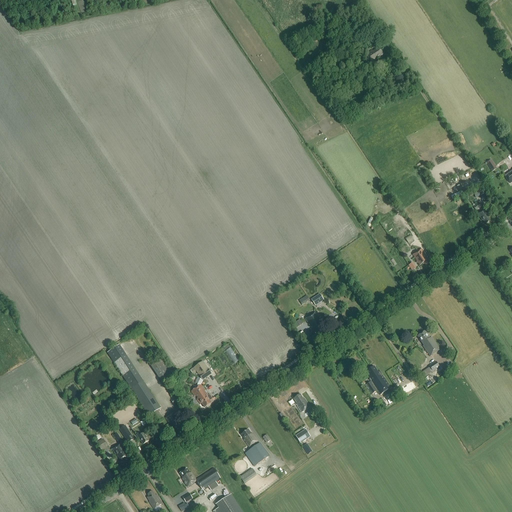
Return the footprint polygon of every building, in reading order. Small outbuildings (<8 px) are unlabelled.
[(377,58),(383,55),(379,48),(373,52),(372,50),(366,54),(372,64),(378,60),(377,58)] [(360,52),(352,57),(357,64),(361,62),(359,58),(362,56),(360,52)] [(362,72),(370,66),(367,61),(358,66),(362,72)] [(491,161),(487,163),(492,172),(496,169),(491,161)] [(482,186),(480,181),(467,188),(469,193),(482,186)] [(486,193),(484,189),(474,193),(477,198),(486,193)] [(489,222),(490,221),(488,218),(488,217),(486,215),(487,214),(484,210),(478,214),(483,221),(485,224),(486,223),(487,224),(487,223),(488,223),(489,223),(489,222)] [(398,231),(403,228),(398,215),(392,217),(398,231)] [(406,227),(397,233),(401,239),(404,237),(408,243),(414,239),(406,227)] [(422,249),(413,255),(420,266),(423,264),(423,265),(424,264),(426,266),(430,264),(429,263),(428,261),(429,261),(422,249)] [(316,306),(324,300),(320,294),(312,300),(316,306)] [(303,304),(311,299),(309,295),(301,300),(303,304)] [(324,328),(321,324),(322,323),(320,321),(321,320),(315,313),(305,320),(311,327),(312,327),(312,328),(313,328),(317,333),(321,330),(322,331),(323,330),(324,329),(324,328)] [(299,320),(292,324),(295,329),(302,324),(299,320)] [(430,357),(440,350),(432,338),(430,339),(425,332),(418,337),(423,344),(424,346),(423,346),(430,357)] [(161,408),(119,345),(107,353),(155,425),(163,420),(158,411),(161,408)] [(151,366),(162,383),(174,375),(163,358),(151,366)] [(199,365),(206,376),(211,374),(203,362),(199,365)] [(439,367),(436,362),(429,366),(430,367),(422,372),(425,377),(439,367)] [(191,392),(194,396),(197,397),(197,400),(198,402),(209,395),(202,385),(205,383),(202,379),(206,376),(199,365),(190,370),(193,375),(197,372),(201,378),(200,379),(197,386),(198,387),(191,392)] [(380,395),(391,388),(379,371),(378,372),(374,367),(366,372),(369,376),(368,377),(370,379),(369,379),(371,382),(365,386),(371,395),(377,391),(380,395)] [(209,395),(198,402),(200,405),(202,403),(205,408),(212,403),(210,401),(212,399),(213,400),(215,398),(214,397),(212,398),(209,395)] [(304,411),(311,407),(305,398),(304,399),(303,399),(300,395),(294,399),(297,403),(296,404),(301,413),(304,411)] [(174,429),(180,425),(177,420),(179,419),(174,413),(166,418),(170,424),(171,424),(174,429)] [(126,426),(121,429),(129,442),(134,439),(126,426)] [(255,447),(253,444),(258,441),(252,434),(251,434),(248,429),(241,434),(244,439),(244,440),(249,447),(251,449),(245,453),(255,467),(269,457),(260,443),(255,447)] [(295,436),(300,444),(310,437),(306,430),(295,436)] [(115,435),(121,443),(124,441),(118,433),(115,435)] [(143,445),(149,441),(144,433),(140,436),(139,434),(136,435),(140,441),(141,441),(143,445)] [(324,439),(329,436),(327,433),(318,438),(321,443),(325,441),(324,439)] [(110,450),(103,439),(96,443),(101,451),(102,450),(105,454),(110,450)] [(120,460),(127,455),(124,452),(125,451),(120,444),(112,449),(116,455),(117,455),(120,460)] [(214,469),(196,480),(191,472),(190,473),(187,469),(180,473),(183,478),(182,478),(187,487),(197,481),(203,490),(209,486),(211,491),(219,486),(216,481),(220,479),(214,469)] [(241,477),(240,477),(245,483),(245,482),(257,474),(252,469),(241,477)] [(154,509),(162,504),(157,495),(156,496),(153,491),(148,494),(149,496),(147,498),(150,502),(149,502),(154,509)] [(192,499),(189,493),(182,497),(185,503),(192,499)] [(213,511),(243,511),(232,494),(217,504),(219,507),(213,511)] [(185,505),(184,503),(178,506),(182,511),(189,508),(187,504),(185,505)]
